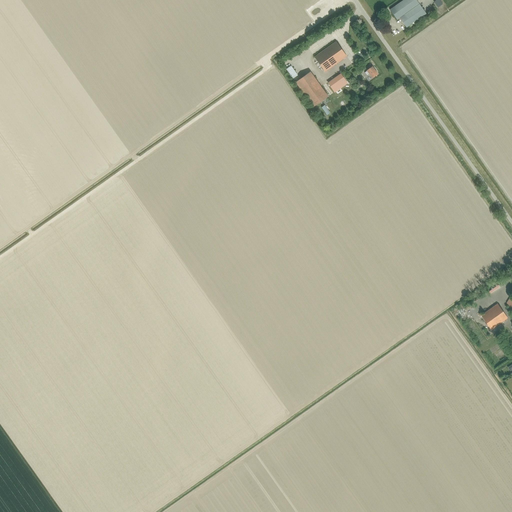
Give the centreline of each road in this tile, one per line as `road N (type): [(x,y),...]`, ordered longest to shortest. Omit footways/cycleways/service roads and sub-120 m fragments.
road 1 (unclassified): [(511,223),(354,0)]
road 2 (unknown): [(218,99),(346,0)]
